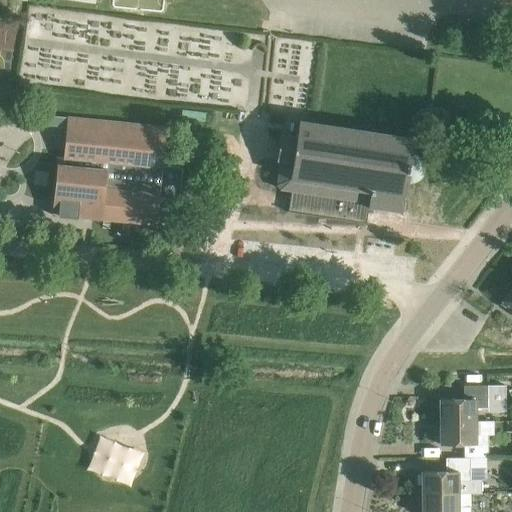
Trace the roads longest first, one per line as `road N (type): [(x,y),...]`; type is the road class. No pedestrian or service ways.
road 1 (residential): [(438,298),(0,248)]
road 2 (tertiary): [(351,511),(384,396),(438,298)]
road 3 (tertiary): [(438,298),(511,201)]
